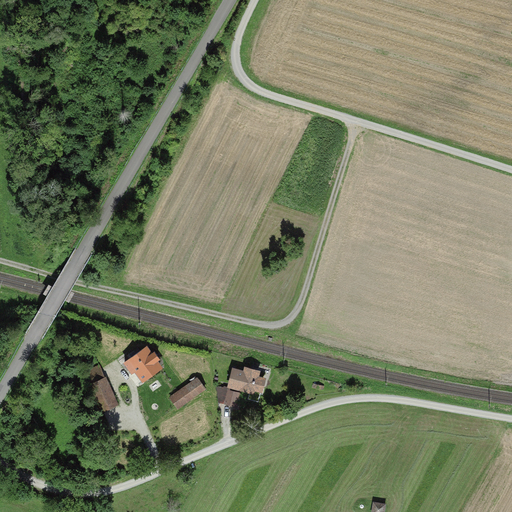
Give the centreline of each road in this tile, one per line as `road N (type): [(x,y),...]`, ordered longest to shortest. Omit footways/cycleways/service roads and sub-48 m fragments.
road 1 (unclassified): [(511,417),(345,398),(105,492),(43,486),(0,464)]
road 2 (track): [(0,262),(274,328),(300,313),(361,121)]
road 3 (tertiary): [(0,402),(229,0)]
road 4 (track): [(258,0),(241,59),(269,93),(511,169)]
